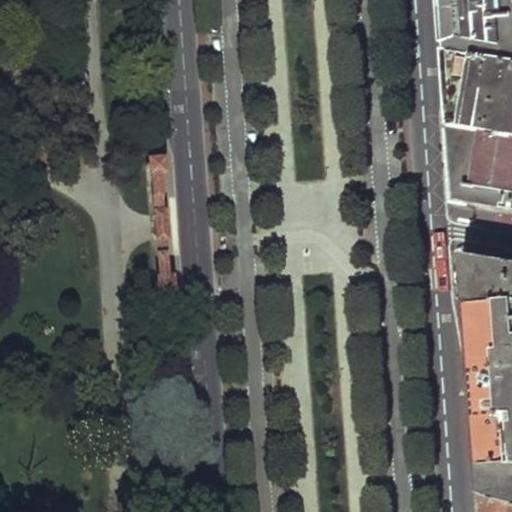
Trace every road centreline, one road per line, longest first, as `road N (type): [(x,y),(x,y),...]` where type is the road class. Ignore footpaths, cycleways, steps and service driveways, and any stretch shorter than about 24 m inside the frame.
road 1 (secondary): [(175,0),(211,511)]
road 2 (secondary): [(451,511),(431,230)]
road 3 (secondary): [(431,230),(414,0)]
